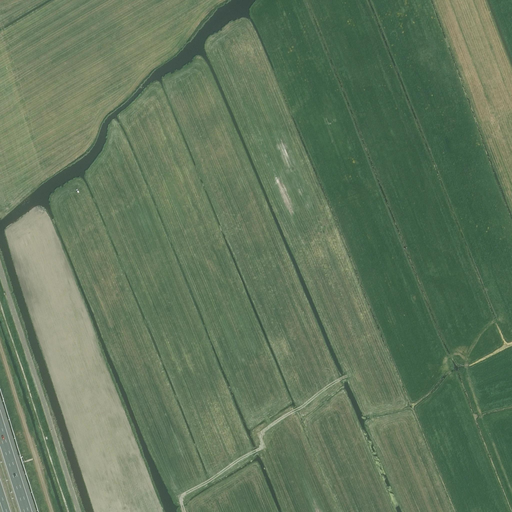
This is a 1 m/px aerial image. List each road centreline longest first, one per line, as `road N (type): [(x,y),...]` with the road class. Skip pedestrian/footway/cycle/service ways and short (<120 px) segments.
road 1 (unknown): [(67,511),(0,308)]
road 2 (track): [(51,511),(0,347)]
